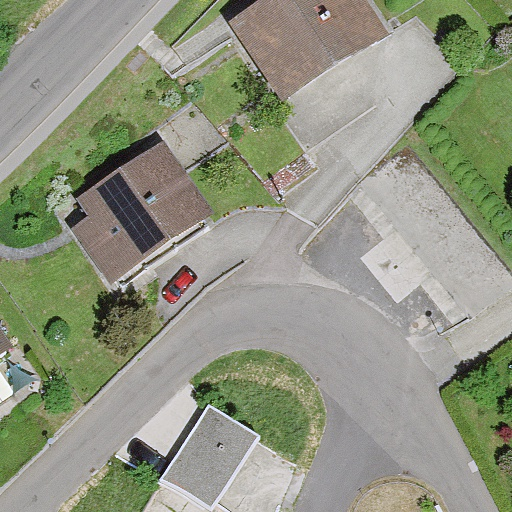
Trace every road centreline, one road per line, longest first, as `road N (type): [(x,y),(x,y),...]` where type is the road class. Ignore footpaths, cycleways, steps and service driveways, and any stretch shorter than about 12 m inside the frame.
road 1 (residential): [(13,511),(181,348),(211,329),(284,319),(338,330),(370,348),(400,383)]
road 2 (tertiary): [(0,112),(110,0)]
road 3 (residential): [(319,511),(361,428),(400,383)]
road 4 (residential): [(400,383),(474,511)]
